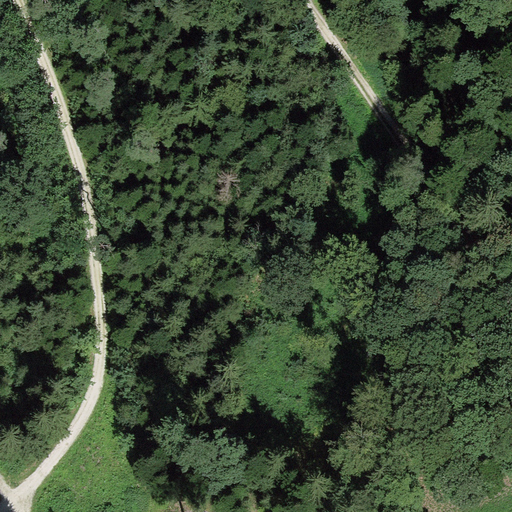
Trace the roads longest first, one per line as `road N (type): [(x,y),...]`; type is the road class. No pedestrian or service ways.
road 1 (track): [(16,0),(88,206),(103,347),(81,418),(0,510)]
road 2 (track): [(511,309),(291,0)]
